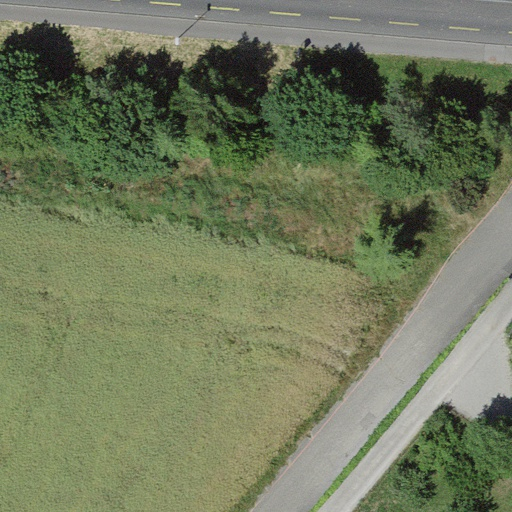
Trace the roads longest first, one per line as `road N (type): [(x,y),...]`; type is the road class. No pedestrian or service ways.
road 1 (unclassified): [(511,224),(263,511)]
road 2 (unclassified): [(511,293),(331,511)]
